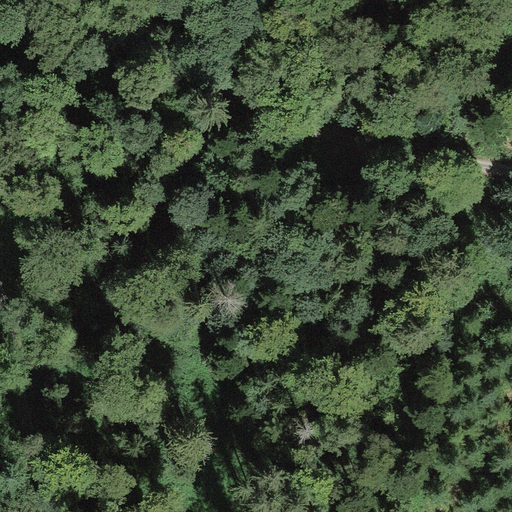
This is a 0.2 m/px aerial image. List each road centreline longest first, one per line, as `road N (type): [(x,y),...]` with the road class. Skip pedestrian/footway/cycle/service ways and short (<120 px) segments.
road 1 (track): [(511,176),(223,92),(96,0)]
road 2 (track): [(45,511),(0,315)]
